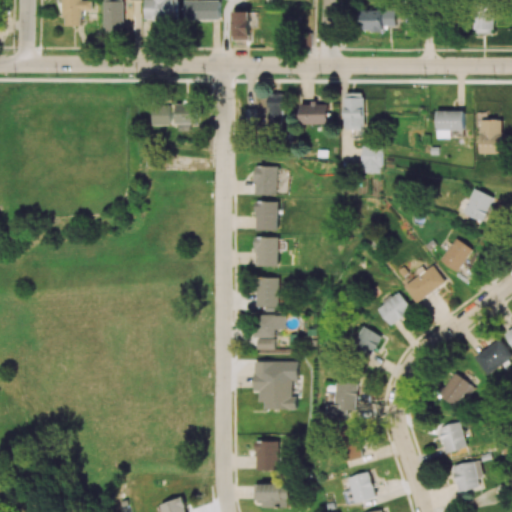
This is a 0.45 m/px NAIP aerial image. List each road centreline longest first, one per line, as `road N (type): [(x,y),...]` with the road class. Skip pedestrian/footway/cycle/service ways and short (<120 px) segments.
road 1 (residential): [(511,67),(27,64)]
road 2 (residential): [(225,66),(230,511)]
road 3 (residential): [(511,284),(426,349),(403,380),(398,422),(425,511)]
